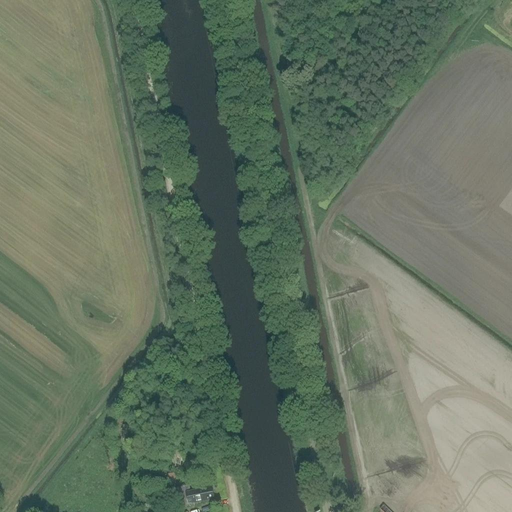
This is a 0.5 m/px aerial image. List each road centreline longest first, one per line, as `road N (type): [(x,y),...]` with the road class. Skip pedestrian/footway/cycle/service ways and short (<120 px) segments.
road 1 (unclassified): [(329,511),(223,0)]
road 2 (track): [(130,0),(234,511)]
